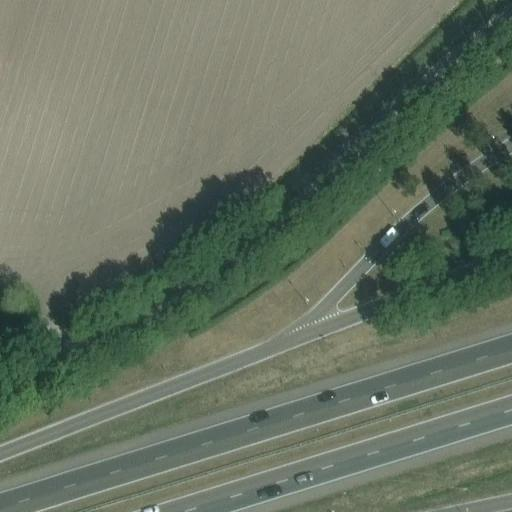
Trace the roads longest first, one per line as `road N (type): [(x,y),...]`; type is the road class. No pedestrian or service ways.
road 1 (unclassified): [(0,393),(85,356),(243,258),(511,20)]
road 2 (motorway): [(511,348),(0,507)]
road 3 (motorway): [(185,511),(511,410)]
